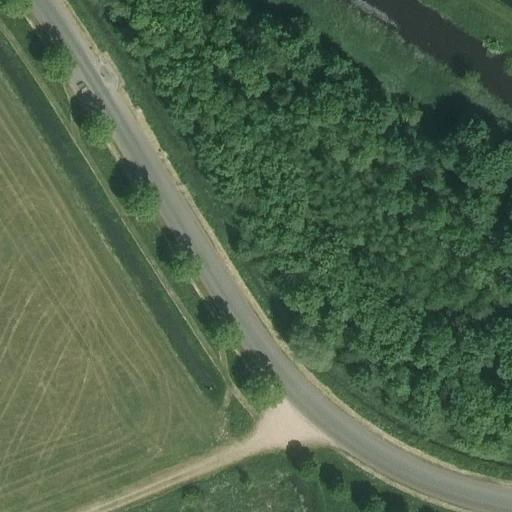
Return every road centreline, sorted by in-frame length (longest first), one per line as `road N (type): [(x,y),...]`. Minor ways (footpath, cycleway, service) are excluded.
road 1 (secondary): [(511,503),(401,465),(339,427),(288,381),(249,333),(44,0)]
road 2 (track): [(311,403),(255,448),(103,511)]
